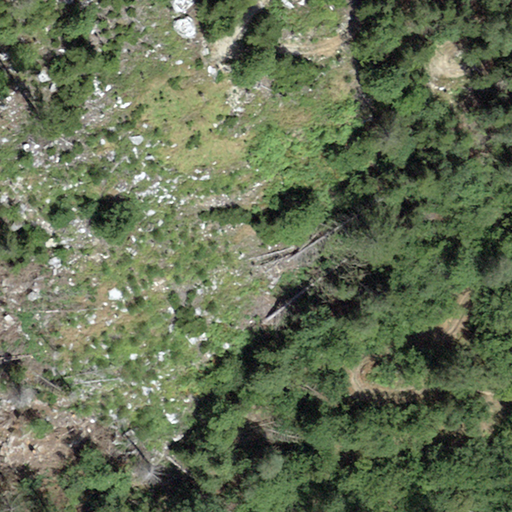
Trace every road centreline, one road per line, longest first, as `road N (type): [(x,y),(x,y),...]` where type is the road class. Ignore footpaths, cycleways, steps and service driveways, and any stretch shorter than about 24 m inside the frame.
road 1 (track): [(511,268),(462,306),(443,332),(361,365),(355,376),(370,392),(511,392)]
road 2 (track): [(252,0),(217,47),(225,56),(326,48),(422,0)]
road 3 (track): [(502,0),(432,58),(438,73),(511,55)]
